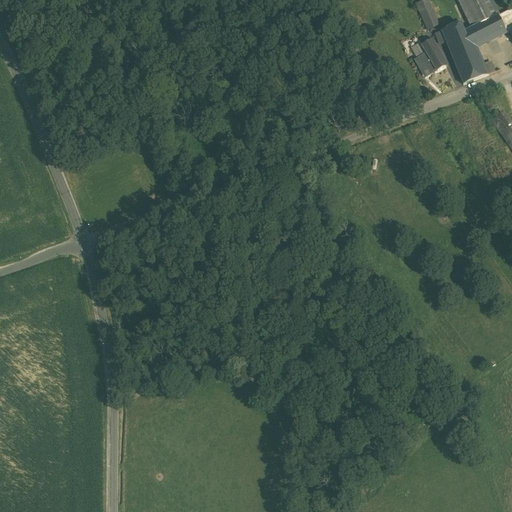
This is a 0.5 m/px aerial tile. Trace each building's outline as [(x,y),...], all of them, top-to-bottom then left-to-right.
[(430,0),(426,0),(417,4),(428,31),(440,26),(430,0)] [(458,0),(469,21),(494,9),(489,0),(458,0)] [(499,18),(494,9),(469,21),(481,45),(511,29),(511,13),(511,11),(499,18)] [(481,45),(469,21),(461,26),(468,41),(472,39),(475,48),(481,45)] [(468,41),(461,26),(442,34),(445,42),(448,49),(468,41)] [(442,34),(437,36),(440,44),(445,42),(442,34)] [(475,48),(472,39),(468,41),(448,49),(464,86),(488,76),(483,67),(475,48)] [(429,43),(422,47),(427,55),(428,57),(437,52),(431,42),(429,43)] [(446,67),(437,52),(428,57),(437,72),(446,67)] [(428,77),(437,72),(428,57),(427,55),(418,60),(428,77)] [(496,73),(492,63),(483,67),(488,76),(496,73)] [(511,132),(509,128),(501,115),(492,121),(509,146),(511,144),(511,132)]
